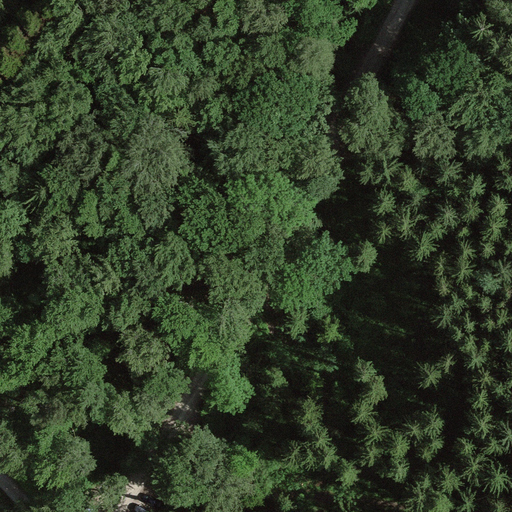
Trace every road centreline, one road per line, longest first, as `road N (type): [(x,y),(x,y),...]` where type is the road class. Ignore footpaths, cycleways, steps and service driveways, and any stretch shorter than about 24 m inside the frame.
road 1 (track): [(397,0),(209,375)]
road 2 (track): [(326,142),(511,133)]
road 3 (track): [(114,511),(209,375)]
